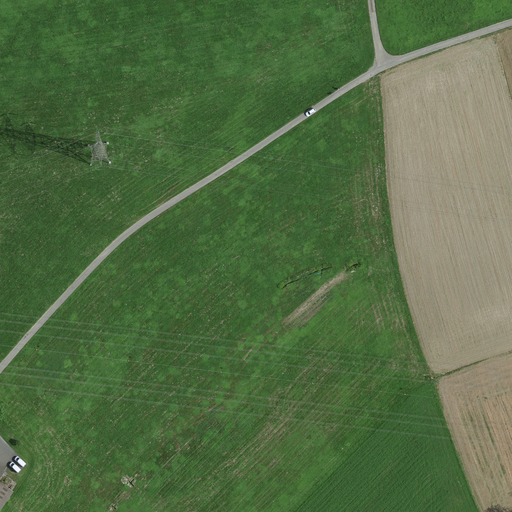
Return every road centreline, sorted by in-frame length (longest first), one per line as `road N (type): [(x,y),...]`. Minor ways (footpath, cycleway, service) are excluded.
road 1 (track): [(0,367),(145,217),(382,65),(511,20)]
road 2 (track): [(479,511),(433,389)]
